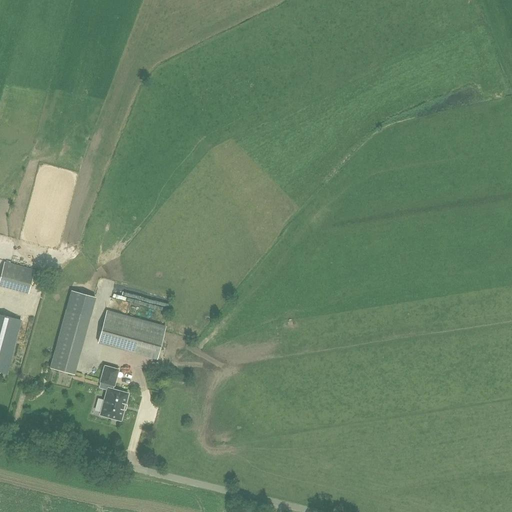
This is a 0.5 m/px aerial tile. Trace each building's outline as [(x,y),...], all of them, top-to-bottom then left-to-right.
[(0,285),(28,293),(34,270),(4,262),(0,277),(0,285)] [(0,314),(0,371),(7,374),(21,320),(0,314)] [(160,354),(166,326),(115,316),(113,327),(104,325),(101,341),(160,354)] [(50,368),(73,374),(76,364),(53,358),(50,368)] [(118,370),(104,366),(100,382),(101,383),(101,382),(109,385),(108,388),(107,388),(100,415),(120,421),(128,394),(112,390),(113,386),(114,386),(118,370)]
